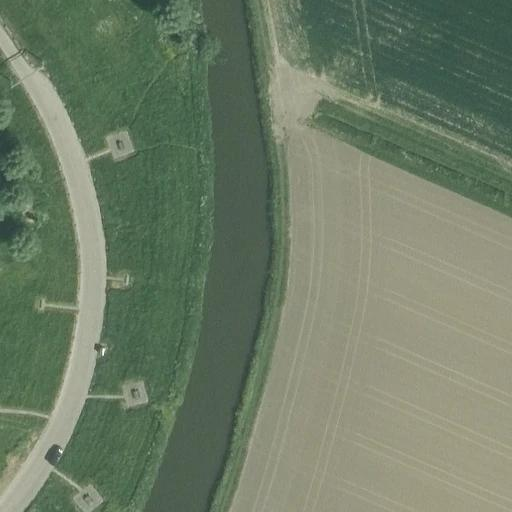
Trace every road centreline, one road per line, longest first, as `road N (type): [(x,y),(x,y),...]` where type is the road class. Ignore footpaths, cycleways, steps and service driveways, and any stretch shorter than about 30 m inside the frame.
road 1 (track): [(223,511),(282,276),(281,152),(255,0)]
road 2 (track): [(269,76),(511,180)]
